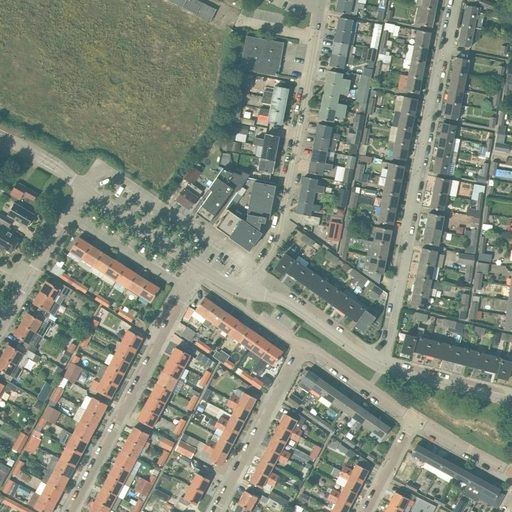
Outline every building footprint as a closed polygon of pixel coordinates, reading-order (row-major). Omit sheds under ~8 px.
[(217,6),(203,0),(166,0),(212,19),(217,6)] [(364,5),(357,3),(340,0),(338,0),(336,11),(342,12),(342,13),(354,15),(356,14),(357,9),(363,10),(364,5)] [(417,6),(435,10),(436,0),(416,0),(416,6),(417,6)] [(495,4),(483,0),(479,0),(478,4),(492,10),(495,4)] [(462,25),(474,28),(481,29),(484,14),(477,13),(478,8),(466,5),(462,25)] [(431,27),(435,10),(417,6),(414,24),(431,27)] [(382,22),(384,9),(378,8),(376,21),(382,22)] [(339,18),(337,30),(350,32),(352,20),(345,18),(345,19),(339,18)] [(372,37),(379,38),(382,25),(375,24),(372,37)] [(470,48),(474,28),(462,25),(458,45),(470,48)] [(355,34),(350,32),(337,30),(334,42),(353,45),(355,34)] [(414,45),(427,48),(430,33),(417,30),(414,45)] [(247,36),(245,45),(241,69),(276,75),(276,76),(277,77),(283,42),(282,42),(282,43),(248,37),(248,36),(247,36)] [(377,50),(379,38),(372,37),(370,48),(377,50)] [(334,42),(332,54),(351,58),(353,58),(354,55),(352,55),(353,46),(353,45),(334,42)] [(427,48),(414,45),(411,60),(424,63),(427,48)] [(366,55),(366,60),(368,60),(367,61),(374,62),(374,61),(377,50),(370,48),(368,48),(368,50),(366,55)] [(388,63),(391,57),(384,54),(386,49),(381,48),(377,59),(388,63)] [(353,58),(351,58),(332,54),(330,66),(335,67),(342,69),(344,63),(352,65),(353,58)] [(455,57),(452,72),(466,75),(469,60),(455,57)] [(424,63),(411,60),(408,76),(421,79),(424,63)] [(328,71),(326,83),(349,88),(350,80),(340,78),(341,73),(334,72),(328,71)] [(449,87),(463,90),(466,75),(452,72),(449,87)] [(241,73),(239,84),(251,86),(254,75),(241,73)] [(360,75),(357,90),(368,92),(371,77),(360,75)] [(405,91),(418,94),(421,79),(408,76),(405,91)] [(511,79),(506,79),(505,79),(503,93),(508,94),(509,90),(511,89),(511,79)] [(349,88),(326,83),(324,95),(337,98),(338,93),(347,95),(349,88)] [(262,97),(285,101),(288,89),(282,88),(282,87),(274,86),(273,93),(264,91),(262,97)] [(463,90),(449,87),(446,102),(460,105),(463,90)] [(355,101),(359,102),(365,103),(368,92),(357,90),(355,101)] [(235,104),(241,105),(243,93),(237,92),(235,104)] [(336,103),(337,98),(324,95),(321,108),(345,112),(346,105),(336,103)] [(283,113),(285,101),(262,97),(261,103),(270,105),(269,111),(283,113)] [(404,97),(400,112),(414,115),(417,99),(404,97)] [(356,114),(364,116),(366,104),(365,104),(365,103),(359,102),(357,114),(356,114)] [(460,105),(446,102),(443,117),(457,120),(460,105)] [(241,105),(235,104),(232,120),(238,121),(241,105)] [(345,112),(321,108),(319,119),(325,120),(324,121),(332,122),(333,116),(344,118),(345,112)] [(283,113),(269,111),(259,109),(258,115),(268,117),(267,123),(275,125),(275,124),(281,125),(283,113)] [(414,115),(400,112),(397,127),(411,130),(414,115)] [(353,129),(361,130),(364,116),(356,114),(353,129)] [(442,123),(440,135),(453,138),(455,125),(442,123)] [(236,124),(234,132),(246,135),(248,127),(236,124)] [(318,125),(315,137),(337,141),(339,141),(340,134),(330,133),(331,127),(324,125),(324,126),(318,125)] [(397,127),(394,142),(408,145),(411,130),(397,127)] [(350,144),(358,146),(361,130),(353,129),(349,128),(346,142),(350,143),(350,144)] [(486,145),(491,145),(493,133),(485,131),(484,138),(487,138),(486,145)] [(229,132),(228,140),(235,141),(236,133),(229,132)] [(254,145),(262,146),(276,149),(278,137),(273,136),(273,135),(265,134),(264,139),(256,138),(254,145)] [(453,138),(440,135),(438,148),(450,150),(453,138)] [(337,141),(315,137),(313,149),(326,152),(326,151),(334,153),(337,141)] [(240,143),(228,141),(226,150),(238,153),(240,143)] [(405,161),(408,145),(388,141),(387,149),(393,150),(391,158),(405,161)] [(510,144),(495,142),(494,150),(508,152),(510,144)] [(276,149),(262,146),(260,159),(274,161),(276,149)] [(450,150),(438,148),(435,160),(448,162),(450,150)] [(325,156),(326,152),(313,149),(311,161),(332,165),(333,158),(325,156)] [(357,164),(356,172),(363,173),(364,165),(370,166),(371,156),(359,154),(357,164)] [(345,168),(353,169),(356,157),(348,155),(345,168)] [(491,168),(496,169),(502,170),(503,170),(505,158),(493,155),(491,168)] [(274,161),(260,159),(254,158),(252,164),(259,165),(257,173),(251,171),(249,178),(269,182),(271,173),(274,161)] [(448,162),(435,160),(433,172),(446,175),(448,162)] [(331,171),(332,165),(311,161),(308,173),(314,174),(321,176),(323,170),(331,171)] [(389,163),(386,178),(401,181),(404,166),(389,163)] [(336,165),(333,179),(341,181),(344,167),(336,165)] [(195,168),(193,167),(179,185),(184,189),(176,200),(189,209),(201,192),(192,185),(201,173),(199,171),(195,168)] [(220,171),(208,189),(211,191),(196,214),(209,223),(232,189),(237,192),(249,174),(242,172),(241,175),(223,168),(220,171)] [(353,169),(345,168),(342,182),(350,183),(353,169)] [(363,173),(356,172),(354,180),(361,182),(363,173)] [(301,189),(323,193),(330,195),(332,188),(315,185),(316,179),(309,178),(303,177),(301,189)] [(436,177),(433,192),(446,195),(449,180),(436,177)] [(401,181),(386,178),(383,192),(398,195),(401,181)] [(17,182),(10,194),(20,200),(23,195),(34,201),(38,194),(17,182)] [(249,251),(261,233),(259,232),(260,222),(264,223),(265,218),(268,219),(275,186),(253,182),(246,220),(245,222),(227,209),(215,227),(249,251)] [(323,193),(301,189),(299,201),(312,204),(313,199),(321,200),(323,193)] [(339,189),(337,197),(347,199),(349,190),(339,189)] [(350,201),(357,202),(358,194),(352,192),(350,201)] [(383,192),(380,207),(395,210),(398,195),(383,192)] [(446,195),(433,192),(429,208),(443,211),(446,195)] [(347,199),(337,197),(335,205),(346,207),(347,199)] [(312,204),(299,201),(296,213),(302,214),(302,215),(304,215),(305,215),(303,223),(318,226),(320,218),(309,216),(310,210),(319,212),(320,206),(312,204)] [(357,202),(350,201),(348,209),(355,210),(357,202)] [(7,215),(27,227),(34,215),(14,203),(7,215)] [(395,210),(380,207),(377,222),(393,225),(395,210)] [(425,228),(441,231),(444,216),(428,213),(425,228)] [(0,221),(9,227),(12,221),(0,214),(0,221)] [(329,221),(326,239),(339,242),(342,224),(329,221)] [(19,240),(12,236),(13,233),(1,226),(0,226),(0,246),(11,253),(19,240)] [(373,242),(389,245),(391,230),(376,227),(373,242)] [(344,228),(343,236),(350,237),(351,229),(348,228),(344,228)] [(446,232),(441,231),(425,228),(423,243),(438,246),(439,239),(445,241),(446,232)] [(470,237),(477,238),(478,229),(472,229),(471,233),(467,233),(466,236),(470,237)] [(304,244),(309,238),(304,234),(300,240),(304,244)] [(389,245),(373,242),(359,239),(349,237),(350,237),(343,236),(341,246),(347,248),(348,246),(357,247),(358,247),(368,249),(367,256),(370,256),(386,260),(389,245)] [(69,252),(81,259),(90,245),(78,238),(69,252)] [(314,242),(309,238),(304,244),(310,247),(314,242)] [(93,266),(101,252),(90,245),(81,259),(93,266)] [(485,245),(479,245),(478,253),(479,253),(478,260),(490,262),(491,255),(484,254),(485,245)] [(347,248),(341,246),(339,255),(346,256),(347,248)] [(419,263),(434,266),(437,251),(421,248),(419,263)] [(93,266),(104,273),(113,259),(101,252),(93,266)] [(329,261),(333,255),(328,252),(324,257),(329,261)] [(282,275),(285,271),(293,259),(285,253),(274,269),(282,275)] [(459,271),(466,272),(472,273),(473,265),(474,256),(459,253),(457,263),(467,264),(466,268),(460,267),(459,271)] [(338,259),(333,255),(329,261),(334,265),(338,259)] [(365,256),(363,269),(367,270),(367,271),(383,274),(386,260),(370,256),(367,256),(366,256),(365,256)] [(113,259),(104,273),(116,281),(124,267),(113,259)] [(305,268),(293,259),(285,271),(297,280),(305,268)] [(431,281),(434,266),(419,263),(416,278),(431,281)] [(63,273),(64,271),(55,265),(51,272),(67,282),(70,277),(63,273)] [(136,274),(124,267),(116,281),(127,288),(136,274)] [(305,268),(297,280),(309,289),(317,277),(305,268)] [(348,274),(353,278),(357,272),(352,269),(348,274)] [(357,272),(353,278),(358,281),(356,284),(362,288),(368,280),(357,272)] [(476,272),(475,281),(482,282),(483,273),(476,272)] [(136,274),(127,288),(139,295),(147,281),(136,274)] [(321,297),(330,285),(317,277),(309,289),(321,297)] [(428,295),(431,281),(416,278),(413,292),(428,295)] [(43,287),(40,293),(61,305),(60,304),(64,298),(67,297),(68,294),(69,295),(72,290),(71,289),(69,289),(68,287),(66,286),(63,285),(55,280),(52,285),(46,281),(43,286),(43,287)] [(72,285),(78,289),(81,284),(75,280),(72,285)] [(147,281),(139,295),(150,302),(159,289),(147,281)] [(369,281),(365,287),(371,290),(375,285),(369,281)] [(482,282),(475,281),(473,289),(480,290),(482,282)] [(81,284),(78,289),(85,293),(88,288),(81,284)] [(342,294),(330,285),(321,297),(333,306),(342,294)] [(382,290),(375,285),(371,290),(371,291),(368,295),(374,300),(375,300),(382,290)] [(425,310),(428,295),(413,292),(410,307),(425,310)] [(61,305),(40,293),(36,299),(36,298),(33,303),(39,307),(36,312),(47,318),(50,314),(54,316),(61,305)] [(345,314),(354,302),(342,294),(333,306),(345,314)] [(462,294),(461,302),(468,303),(469,295),(462,294)] [(95,300),(101,304),(104,299),(98,295),(95,300)] [(206,319),(215,305),(204,297),(195,311),(206,319)] [(104,299),(101,304),(108,308),(111,303),(104,299)] [(511,301),(508,300),(508,301),(494,299),(493,308),(506,310),(506,315),(511,315),(511,301)] [(357,323),(366,311),(354,302),(345,314),(357,323)] [(467,311),(468,303),(461,302),(460,310),(467,311)] [(472,302),(470,310),(477,311),(479,303),(472,302)] [(215,305),(206,319),(203,324),(207,327),(211,322),(217,326),(227,313),(215,305)] [(367,309),(355,326),(363,333),(376,315),(375,315),(377,312),(370,306),(368,309),(367,309)] [(124,318),(127,314),(120,309),(118,314),(124,318)] [(477,311),(470,310),(469,319),(476,320),(477,311)] [(55,323),(47,318),(36,312),(33,317),(27,313),(24,318),(25,319),(21,325),(41,336),(43,337),(49,327),(52,329),(55,323)] [(238,321),(227,313),(217,326),(228,334),(238,321)] [(134,318),(127,314),(124,318),(131,322),(134,318)] [(511,331),(511,315),(506,315),(503,330),(511,331)] [(94,319),(90,326),(95,329),(99,322),(94,319)] [(145,331),(148,325),(138,319),(135,325),(145,331)] [(249,329),(238,321),(228,334),(239,342),(249,329)] [(41,336),(21,325),(18,331),(17,330),(14,335),(20,339),(17,344),(34,353),(37,348),(34,347),(41,336)] [(196,333),(195,332),(187,327),(181,334),(190,341),(196,333)] [(426,355),(430,340),(422,338),(424,329),(418,327),(415,337),(412,351),(426,355)] [(249,329),(239,342),(250,350),(260,336),(249,329)] [(128,330),(121,343),(136,350),(142,338),(128,330)] [(87,332),(84,338),(89,341),(92,334),(87,332)] [(412,351),(415,337),(405,334),(401,353),(411,355),(412,351)] [(250,350),(261,358),(271,344),(260,336),(250,350)] [(85,348),(89,341),(84,338),(80,345),(85,348)] [(201,349),(205,344),(198,339),(195,344),(201,349)] [(440,359),(444,344),(430,340),(426,355),(440,359)] [(70,343),(66,351),(72,354),(76,346),(70,343)] [(136,350),(121,343),(115,355),(129,362),(136,350)] [(34,353),(17,344),(15,349),(8,345),(5,350),(6,351),(2,357),(22,368),(23,367),(24,367),(28,360),(27,359),(28,357),(37,362),(40,357),(34,353)] [(211,349),(205,344),(201,349),(208,353),(211,349)] [(271,344),(261,358),(253,370),(260,375),(265,368),(269,370),(272,365),(273,366),(282,352),(271,344)] [(454,362),(458,348),(444,344),(440,359),(454,362)] [(175,348),(169,360),(183,368),(190,355),(175,348)] [(469,366),(472,352),(458,348),(454,362),(469,366)] [(212,356),(223,364),(227,359),(229,356),(221,350),(219,353),(216,351),(212,356)] [(216,364),(199,352),(195,359),(213,369),(216,364)] [(469,366),(483,370),(487,356),(472,352),(469,366)] [(129,362),(115,355),(108,367),(123,374),(129,362)] [(75,356),(71,363),(76,365),(80,358),(75,356)] [(498,374),(501,359),(487,356),(483,370),(498,374)] [(23,369),(22,368),(2,357),(0,360),(0,370),(1,371),(0,373),(0,376),(10,382),(13,377),(16,379),(23,369)] [(227,359),(223,364),(230,369),(233,364),(227,359)] [(501,359),(498,374),(496,378),(507,381),(511,362),(501,359)] [(183,368),(169,360),(163,372),(177,380),(183,368)] [(76,365),(71,363),(71,362),(63,377),(74,383),(80,371),(82,368),(76,365)] [(123,374),(108,367),(102,378),(117,386),(123,374)] [(202,377),(207,380),(211,373),(206,370),(202,377)] [(308,370),(298,385),(308,393),(311,388),(318,378),(308,370)] [(249,375),(243,371),(239,375),(246,380),(249,375)] [(177,380),(163,372),(156,384),(171,392),(177,380)] [(110,399),(117,386),(102,378),(96,375),(90,388),(110,399)] [(254,377),(253,378),(249,375),(246,380),(259,389),(263,384),(254,377)] [(259,380),(269,385),(271,380),(262,375),(259,380)] [(0,398),(1,399),(5,392),(11,390),(15,393),(15,392),(21,395),(23,390),(10,382),(0,376),(0,398)] [(204,387),(207,380),(202,377),(198,384),(204,387)] [(318,378),(311,388),(321,396),(329,385),(318,378)] [(58,387),(54,394),(60,397),(63,390),(64,387),(71,391),(74,385),(63,380),(59,388),(58,387)] [(165,404),(171,392),(156,384),(150,396),(165,404)] [(329,385),(321,396),(331,403),(339,392),(329,385)] [(207,388),(203,395),(208,397),(212,391),(207,388)] [(41,390),(37,397),(44,402),(48,395),(41,390)] [(190,401),(195,404),(200,394),(192,390),(189,396),(192,397),(190,401)] [(229,399),(249,410),(256,399),(244,392),(240,399),(231,394),(229,399)] [(332,403),(328,408),(338,415),(341,410),(349,399),(339,392),(331,403),(332,403)] [(60,397),(54,394),(51,400),(57,403),(60,397)] [(302,401),(294,396),(292,394),(286,401),(297,408),(302,401)] [(165,404),(150,396),(144,408),(158,416),(165,404)] [(92,397),(85,410),(100,418),(107,405),(92,397)] [(249,410),(229,399),(226,404),(235,409),(232,415),(244,421),(249,410)] [(349,399),(341,410),(352,417),(359,406),(349,399)] [(191,411),(195,404),(190,401),(186,408),(191,411)] [(48,406),(42,418),(51,423),(55,425),(61,412),(48,406)] [(359,406),(352,417),(362,424),(369,413),(359,406)] [(158,416),(144,408),(137,420),(152,428),(158,416)] [(100,418),(85,410),(79,422),(94,430),(100,418)] [(279,426),(299,436),(302,431),(299,430),(305,419),(293,410),(289,416),(285,414),(279,426)] [(369,413),(362,424),(372,431),(379,420),(369,413)] [(244,421),(232,415),(228,422),(220,417),(217,422),(238,433),(244,421)] [(51,423),(42,418),(38,425),(43,428),(45,425),(49,427),(51,423)] [(210,418),(208,423),(214,426),(217,421),(210,418)] [(177,426),(182,428),(186,421),(181,419),(177,426)] [(379,420),(372,431),(382,439),(390,428),(379,420)] [(94,430),(79,422),(72,434),(87,442),(94,430)] [(232,444),(238,433),(217,422),(214,427),(223,431),(220,438),(232,444)] [(322,426),(327,430),(330,426),(325,422),(322,426)] [(178,435),(182,428),(177,426),(173,433),(178,435)] [(279,426),(273,437),(285,443),(288,438),(297,442),(299,436),(279,426)] [(336,430),(330,426),(327,430),(333,434),(336,430)] [(134,427),(127,439),(142,447),(148,435),(134,427)] [(33,454),(43,433),(34,429),(24,450),(33,454)] [(87,442),(72,434),(66,446),(81,454),(87,442)] [(195,445),(198,439),(182,434),(180,440),(195,445)] [(164,450),(160,457),(165,460),(174,443),(162,437),(158,445),(165,448),(164,450)] [(285,443),(273,437),(267,448),(287,459),(290,453),(282,449),(285,443)] [(232,444),(220,438),(217,444),(208,440),(205,444),(226,455),(232,444)] [(135,459),(142,447),(127,439),(121,452),(135,459)] [(196,448),(180,440),(175,450),(191,458),(196,448)] [(16,442),(12,449),(14,451),(19,453),(23,446),(16,442)] [(339,443),(335,448),(351,458),(354,452),(339,443)] [(226,455),(205,444),(203,449),(211,454),(208,461),(220,467),(226,455)] [(424,462),(425,462),(431,452),(416,444),(411,454),(411,455),(424,462)] [(81,454),(66,446),(59,459),(75,467),(81,454)] [(267,448),(261,460),(273,466),(277,460),(285,464),(287,459),(267,448)] [(135,459),(121,452),(114,464),(129,472),(135,459)] [(439,470),(445,459),(431,452),(425,462),(439,470)] [(191,460),(181,455),(178,461),(187,466),(191,460)] [(75,467),(59,459),(54,456),(48,468),(68,479),(75,467)] [(162,466),(165,460),(160,457),(157,463),(162,466)] [(439,470),(453,477),(458,467),(445,459),(439,470)] [(19,460),(15,467),(21,470),(24,463),(19,460)] [(273,466),(261,460),(255,471),(276,482),(279,476),(270,472),(273,466)] [(1,463),(0,463),(0,487),(11,469),(1,463)] [(123,484),(129,472),(114,464),(108,476),(123,484)] [(341,471),(362,482),(368,470),(356,464),(353,471),(344,466),(341,471)] [(21,470),(15,467),(12,473),(17,476),(21,470)] [(467,485),(472,475),(458,467),(453,477),(467,485)] [(62,491),(68,479),(48,468),(41,480),(47,483),(62,491)] [(196,474),(190,486),(202,492),(209,480),(203,477),(205,472),(196,468),(193,472),(196,474)] [(276,482),(255,471),(249,482),(262,489),(262,487),(268,490),(271,486),(273,487),(276,482)] [(356,493),(362,482),(341,472),(336,483),(344,487),(356,493)] [(156,478),(151,475),(148,481),(153,484),(156,478)] [(481,492),(486,482),(472,475),(467,485),(464,490),(478,497),(480,492),(481,492)] [(129,487),(123,484),(108,476),(101,488),(116,496),(123,499),(129,487)] [(133,490),(146,497),(153,484),(148,481),(140,477),(133,490)] [(303,482),(298,479),(293,487),(299,490),(303,482)] [(8,494),(14,482),(9,480),(2,492),(8,494)] [(486,482),(481,492),(495,500),(501,490),(486,482)] [(40,495),(55,503),(62,491),(47,483),(40,495)] [(202,492),(190,486),(183,498),(181,497),(178,501),(187,506),(189,502),(195,505),(202,492)] [(356,493),(344,487),(341,493),(332,489),(330,493),(329,494),(350,505),(356,493)] [(101,488),(95,500),(110,508),(113,502),(118,504),(121,499),(116,496),(101,488)] [(170,496),(155,488),(152,494),(167,502),(170,496)] [(238,504),(250,510),(257,497),(245,491),(238,504)] [(389,504),(403,511),(405,511),(408,511),(414,502),(395,492),(389,504)] [(298,500),(305,503),(308,497),(301,494),(298,500)] [(346,511),(350,505),(329,494),(327,498),(336,503),(332,510),(336,511),(346,511)] [(41,511),(50,511),(55,503),(40,495),(33,508),(41,511)] [(9,505),(11,500),(5,497),(2,502),(9,505)] [(288,501),(281,497),(278,503),(289,509),(294,499),(291,497),(288,501)] [(135,506),(140,509),(144,502),(138,499),(135,506)] [(18,504),(11,500),(9,505),(15,509),(18,504)] [(107,511),(110,508),(95,500),(88,511),(107,511)] [(459,501),(453,511),(454,511),(460,511),(465,504),(459,501)]
